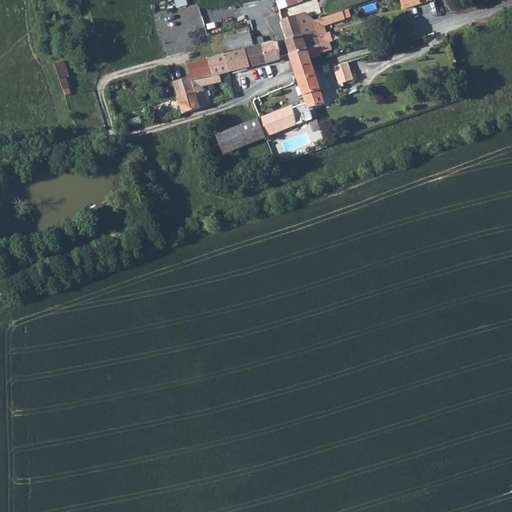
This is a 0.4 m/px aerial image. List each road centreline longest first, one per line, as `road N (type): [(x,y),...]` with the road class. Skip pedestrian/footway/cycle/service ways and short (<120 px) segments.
road 1 (track): [(0,155),(137,132),(270,83)]
road 2 (unclassified): [(329,64),(511,4)]
road 3 (track): [(113,138),(104,80),(203,48)]
